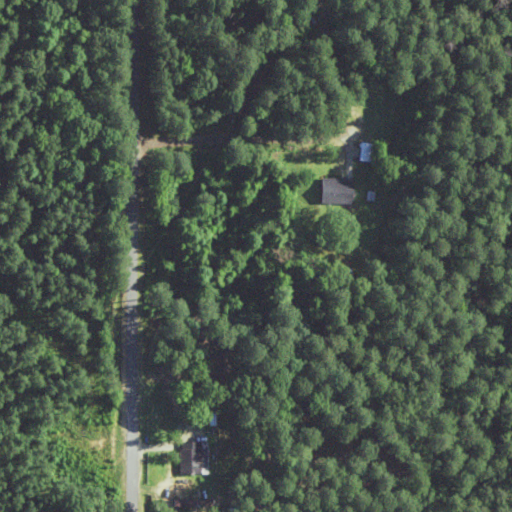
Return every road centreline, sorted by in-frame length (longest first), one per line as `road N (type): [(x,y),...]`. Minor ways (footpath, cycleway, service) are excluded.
road 1 (residential): [(129,511),(129,0)]
road 2 (residential): [(129,139),(305,139),(353,130),(378,108),(378,0)]
